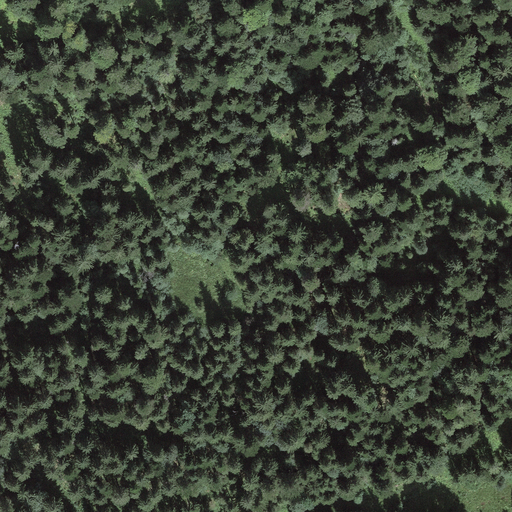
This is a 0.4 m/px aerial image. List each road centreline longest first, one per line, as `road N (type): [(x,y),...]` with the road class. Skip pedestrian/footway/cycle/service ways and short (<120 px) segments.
road 1 (track): [(295,511),(418,483),(511,424)]
road 2 (track): [(0,21),(102,16),(143,0)]
